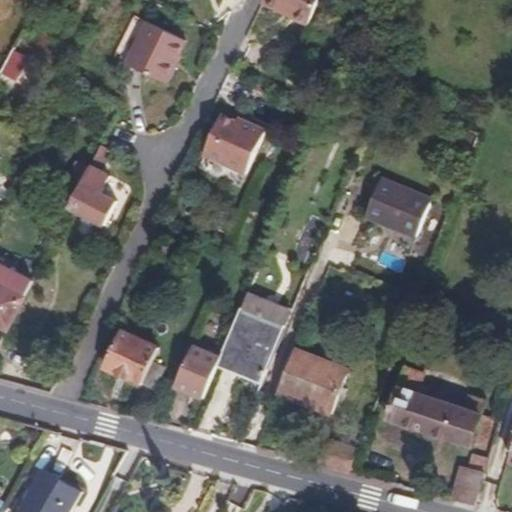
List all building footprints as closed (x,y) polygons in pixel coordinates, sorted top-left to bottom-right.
[(320,0),(265,0),(281,8),(283,4),(312,17),(320,0)] [(180,51),(183,52),(190,37),(150,18),(130,61),(171,80),(179,64),(174,62),(180,51)] [(249,122),(224,111),(205,151),(248,171),(267,127),(251,120),(249,122)] [(116,144),(106,140),(74,206),(107,223),(119,199),(106,193),(114,177),(103,170),(116,144)] [(440,195),(386,174),(370,210),(425,232),(440,195)] [(0,259),(0,321),(11,327),(36,279),(0,259)] [(290,316),(248,297),(222,357),(221,361),(263,380),(290,316)] [(160,347),(124,330),(106,368),(144,385),(144,382),(156,389),(167,366),(155,360),(160,347)] [(348,361),(297,344),(280,388),(333,406),(348,361)] [(221,361),(222,357),(196,345),(178,384),(204,396),(221,361)] [(391,410),(476,445),(478,442),(487,445),(497,420),(487,416),(492,400),(476,394),(470,409),(421,389),(428,370),(411,364),(391,410)] [(318,463),(350,471),(362,439),(332,428),(318,463)] [(468,467),(487,473),(491,459),(473,453),(468,467)] [(476,504),(487,473),(465,466),(453,498),(476,504)] [(26,511),(76,511),(87,494),(48,472),(26,511)]
